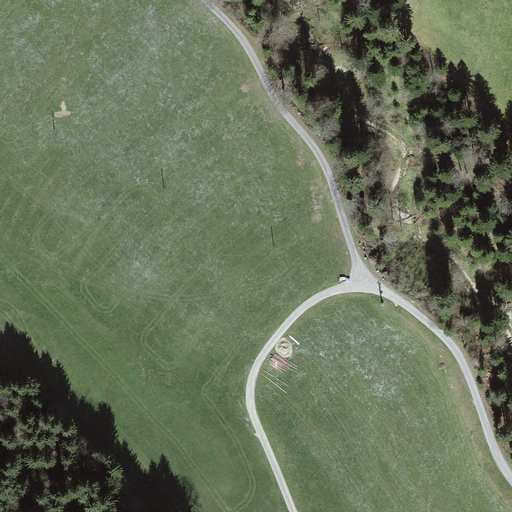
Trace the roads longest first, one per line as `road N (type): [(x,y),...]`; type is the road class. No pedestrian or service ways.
road 1 (track): [(206,0),(321,156),(364,284)]
road 2 (unclassified): [(340,287),(380,290),(444,338),(464,365),(511,480)]
road 3 (track): [(295,511),(255,421),(251,380),(292,317),(340,287)]
